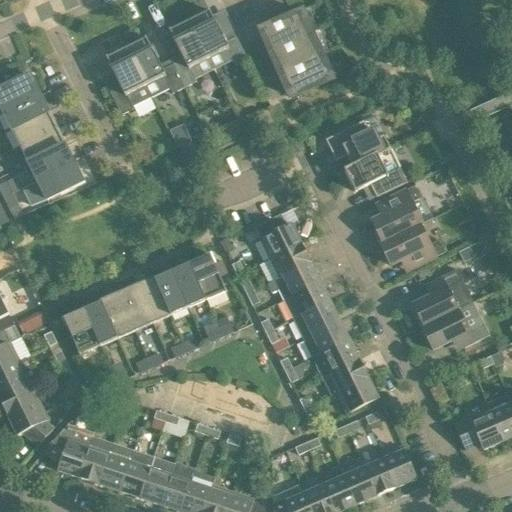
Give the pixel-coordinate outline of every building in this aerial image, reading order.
[(189,21),(214,71),(233,61),(236,67),(248,61),(236,38),(225,43),(209,11),(208,11),(208,12),(189,21)] [(271,54),(313,34),(302,11),(260,32),(271,54)] [(214,71),(189,21),(170,31),(170,30),(169,31),(184,60),(173,65),(184,89),(196,83),(195,80),(214,71)] [(323,55),(313,34),(271,54),(282,76),(323,55)] [(145,39),(126,49),(151,99),(170,89),(173,95),(184,89),(173,65),(162,71),(146,38),(145,39)] [(151,99),(126,49),(107,58),(106,58),(120,88),(109,93),(121,116),(133,110),(132,108),(151,99)] [(334,77),(323,55),(282,76),(293,98),(334,77)] [(30,76),(0,90),(0,114),(3,113),(39,95),(30,76)] [(39,95),(3,113),(12,130),(48,112),(39,95)] [(48,112),(12,130),(20,147),(56,129),(48,112)] [(373,143),(373,141),(363,122),(355,126),(353,123),(338,130),(339,133),(325,141),(335,161),(354,152),(373,143)] [(185,123),(171,128),(179,145),(192,139),(185,123)] [(56,129),(20,147),(29,165),(65,147),(56,129)] [(383,136),(373,141),(373,143),(354,152),(359,163),(389,148),(383,136)] [(73,164),(65,147),(29,165),(37,182),(73,164)] [(389,148),(359,163),(344,170),(355,193),(370,185),(400,170),(389,148)] [(83,183),(73,164),(37,182),(47,201),(83,183)] [(407,183),(400,170),(370,185),(376,198),(407,183)] [(0,192),(3,198),(12,194),(7,183),(0,185),(0,192)] [(411,202),(412,203),(420,199),(414,187),(382,202),(388,213),(411,202)] [(18,206),(12,194),(3,198),(9,210),(18,206)] [(411,202),(388,213),(371,222),(377,233),(374,234),(377,243),(378,245),(376,246),(422,224),(412,203),(411,202)] [(291,224),(263,238),(260,240),(270,260),(301,244),(291,224)] [(422,224),(376,246),(377,248),(383,256),(385,255),(390,266),(407,258),(412,269),(444,253),(438,241),(429,245),(420,226),(422,224)] [(311,264),(301,244),(270,260),(279,280),(283,278),(311,264)] [(190,264),(206,301),(225,293),(226,293),(210,255),(190,264)] [(231,265),(237,276),(244,273),(239,262),(231,265)] [(206,301),(190,264),(172,272),(188,309),(206,301)] [(283,278),(279,280),(267,286),(272,294),(278,291),(283,301),(320,283),(311,264),(283,278)] [(431,283),(437,293),(412,306),(423,327),(421,328),(421,329),(458,311),(473,303),(457,270),(431,283)] [(172,272),(154,280),(170,316),(188,309),(172,272)] [(170,316),(154,280),(137,287),(153,324),(170,316)] [(246,295),(254,292),(248,281),(241,285),(246,295)] [(330,302),(320,283),(283,301),(293,321),(302,316),(330,302)] [(153,324),(137,287),(119,295),(135,332),(153,324)] [(259,303),(254,292),(246,295),(252,306),(259,303)] [(119,295),(101,302),(117,339),(135,332),(119,295)] [(1,319),(9,316),(0,298),(0,333),(6,330),(1,319)] [(101,302),(84,310),(100,347),(117,339),(101,302)] [(340,322),(330,302),(302,316),(293,321),(302,340),(311,336),(340,322)] [(473,303),(458,311),(421,329),(432,351),(451,342),(456,353),(489,336),(479,315),(473,303)] [(100,347),(84,310),(63,319),(80,357),(81,356),(81,355),(100,347)] [(14,326),(9,316),(1,319),(6,330),(14,326)] [(265,334),(273,330),(267,320),(260,323),(265,334)] [(349,341),(340,322),(311,336),(321,355),(349,341)] [(230,324),(218,329),(222,338),(234,333),(230,324)] [(222,338),(218,329),(206,334),(210,344),(222,338)] [(278,341),(273,330),(265,334),(271,345),(278,341)] [(44,336),(49,347),(56,344),(51,333),(44,336)] [(194,339),(183,345),(187,354),(198,349),(194,339)] [(321,355),(321,356),(312,360),(321,379),(327,376),(359,360),(349,341),(321,355)] [(9,342),(6,344),(0,346),(0,371),(16,364),(19,363),(9,342)] [(187,354),(183,345),(171,350),(175,359),(187,354)] [(59,366),(66,363),(61,352),(53,356),(59,366)] [(502,352),(501,353),(490,358),(493,365),(494,368),(503,364),(505,360),(502,352)] [(159,355),(147,360),(152,369),(163,364),(159,355)] [(482,370),(493,365),(490,358),(479,362),(482,370)] [(27,359),(19,363),(16,364),(0,371),(0,395),(25,383),(28,381),(36,377),(27,359)] [(285,373),(292,369),(287,359),(279,362),(285,373)] [(152,369),(147,360),(136,365),(140,374),(152,369)] [(359,360),(327,376),(337,395),(368,380),(359,360)] [(71,374),(66,363),(59,366),(64,377),(71,374)] [(298,380),(292,369),(285,373),(290,384),(298,380)] [(96,384),(99,374),(87,370),(84,380),(96,384)] [(116,385),(128,379),(124,370),(112,375),(116,385)] [(378,400),(368,380),(337,395),(347,415),(378,400)] [(25,383),(0,395),(0,403),(7,417),(38,401),(28,381),(25,383)] [(430,391),(436,404),(445,400),(439,387),(430,391)] [(304,412),(311,408),(306,397),(299,401),(304,412)] [(124,409),(127,402),(115,398),(113,406),(124,409)] [(48,421),(38,401),(7,417),(17,437),(22,434),(37,448),(53,430),(45,422),(48,421)] [(509,405),(490,413),(503,442),(511,438),(511,408),(509,401),(508,402),(509,405)] [(138,405),(127,402),(124,409),(136,413),(138,405)] [(317,419),(311,408),(304,412),(309,422),(317,419)] [(503,442),(490,413),(489,410),(453,425),(465,452),(480,445),(482,451),(503,442)] [(165,423),(168,415),(156,411),(154,419),(165,423)] [(376,413),(365,418),(368,426),(379,421),(376,413)] [(179,419),(168,415),(165,423),(177,427),(179,419)] [(345,427),(349,434),(360,429),(356,422),(345,427)] [(78,479),(92,438),(93,434),(67,425),(43,453),(59,466),(57,472),(78,479)] [(206,437),(209,429),(197,425),(195,433),(206,437)] [(349,434),(345,427),(334,431),(337,439),(349,434)] [(209,429),(206,437),(217,440),(220,433),(209,429)] [(226,443),(238,447),(241,439),(229,436),(226,443)] [(113,444),(92,438),(78,479),(99,486),(113,444)] [(317,439),(306,444),(309,451),(320,446),(317,439)] [(122,448),(113,444),(99,486),(119,493),(129,463),(133,451),(122,448)] [(309,451),(306,444),(295,449),(298,456),(309,451)] [(382,456),(396,489),(416,480),(402,448),(382,456)] [(133,451),(119,493),(140,500),(154,458),(133,451)] [(382,456),(362,465),(376,497),(396,489),(382,456)] [(154,458),(140,500),(160,506),(174,465),(154,458)] [(175,463),(174,465),(160,506),(176,511),(181,511),(191,483),(195,470),(175,463)] [(362,465),(342,474),(344,477),(356,506),(376,497),(362,465)] [(342,511),(356,506),(344,477),(324,485),(335,511),(342,511)] [(335,511),(324,485),(322,482),(300,492),(302,495),(304,494),(311,511),(335,511)] [(203,511),(211,490),(191,483),(181,511),(203,511)] [(311,511),(304,494),(302,495),(300,492),(298,486),(272,498),(272,511),(311,511)] [(212,487),(211,490),(203,511),(226,511),(233,494),(212,487)] [(254,501),(233,494),(226,511),(264,511),(264,504),(253,504),(254,501)]
